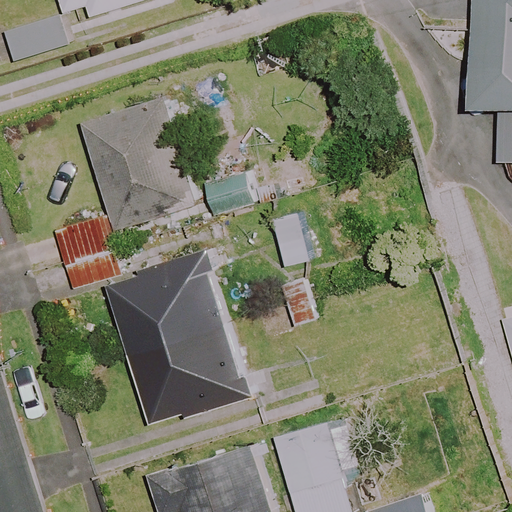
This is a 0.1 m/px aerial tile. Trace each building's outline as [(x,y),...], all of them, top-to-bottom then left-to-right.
[(157,0),(64,0),(69,15),(90,8),(94,21),(117,14),(122,29),(162,16),(157,0)] [(511,0),(467,0),(467,106),(511,106),(511,0)] [(72,47),(63,13),(7,27),(16,61),(72,47)] [(249,103),(239,75),(204,87),(213,115),(249,103)] [(202,205),(170,100),(88,125),(119,230),(202,205)] [(207,186),(216,218),(256,207),(247,174),(207,186)] [(312,260),(301,214),(275,220),(287,267),(312,260)] [(112,246),(103,216),(58,229),(67,260),(75,289),(121,276),(112,246)] [(134,359),(232,330),(214,271),(221,269),(215,249),(110,280),(134,359)] [(511,315),(502,318),(511,354),(511,315)] [(327,355),(321,327),(264,338),(269,366),(327,355)] [(232,330),(134,359),(154,427),(252,398),(232,330)] [(277,511),(259,447),(155,476),(165,511),(277,511)] [(354,511),(346,481),(292,495),(296,511),(354,511)]
